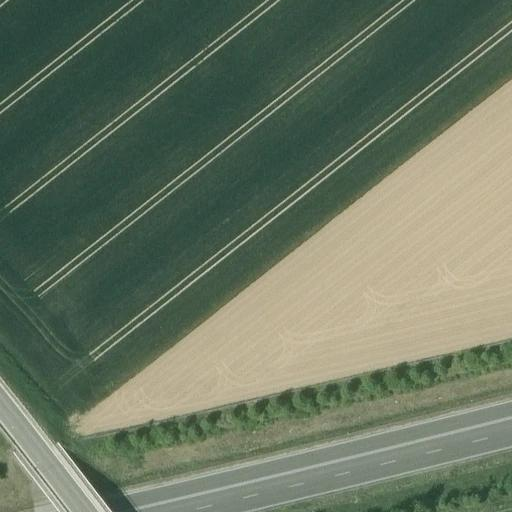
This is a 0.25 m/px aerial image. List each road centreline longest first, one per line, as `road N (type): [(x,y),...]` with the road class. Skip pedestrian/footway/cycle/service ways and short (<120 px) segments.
road 1 (trunk): [(150,511),(511,424)]
road 2 (unclassified): [(84,511),(0,406)]
